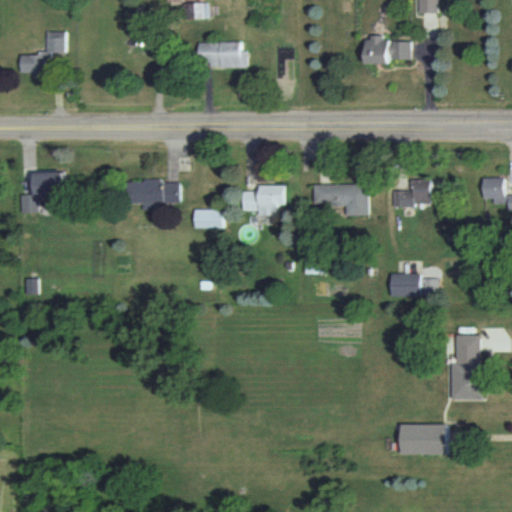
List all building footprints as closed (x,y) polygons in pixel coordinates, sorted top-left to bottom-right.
[(421,0),(421,12),(440,12),(440,0),(421,0)] [(214,2),(186,3),(187,18),(214,17),(214,2)] [(69,30),(50,30),(50,53),(24,53),(24,72),(36,72),(36,75),(54,75),(54,51),(69,52),(69,30)] [(414,58),(415,40),(386,40),(386,36),(369,36),(369,63),(394,63),(394,58),(414,58)] [(251,66),(251,49),(245,49),(245,42),(203,41),(203,65),(251,66)] [(25,212),(43,211),(42,200),(51,200),(51,195),(69,194),(68,171),(39,172),(40,194),(24,194),(25,212)] [(511,194),(507,194),(507,176),(485,177),(486,198),(495,197),(495,203),(510,202),(511,210),(511,209),(511,194)] [(434,204),(433,178),(413,179),(413,190),(396,190),(396,205),(434,204)] [(183,180),(130,180),(131,203),(147,202),(147,209),(163,209),(163,202),(183,202),(183,180)] [(317,184),(317,204),(349,204),(349,214),(372,214),(371,183),(317,184)] [(288,185),(262,185),(262,190),(246,190),(246,210),(262,210),(262,215),(281,214),(281,204),(289,204),(288,185)] [(197,227),(226,227),(226,208),(197,208),(197,227)] [(308,273),(326,273),(326,250),(307,251),(308,273)] [(423,273),(394,273),(394,296),(423,296),(423,273)] [(41,277),(29,278),(29,293),(41,293),(41,277)] [(453,362),(454,398),(484,398),(483,334),(458,334),(459,362),(453,362)] [(449,423),(403,423),(403,453),(449,454),(449,423)]
